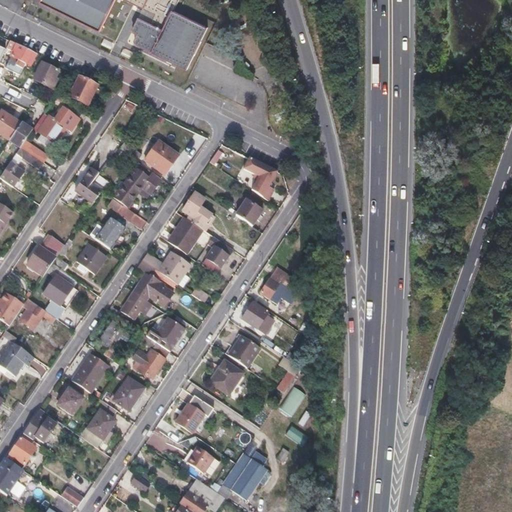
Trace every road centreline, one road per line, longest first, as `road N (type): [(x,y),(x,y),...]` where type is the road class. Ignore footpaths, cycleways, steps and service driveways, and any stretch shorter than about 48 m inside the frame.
road 1 (motorway): [(290,0),(342,206),(354,368),(351,511)]
road 2 (motorway): [(379,0),(378,189),(356,511)]
road 3 (motorway): [(379,511),(394,326),(399,0)]
road 4 (residential): [(86,511),(308,179),(295,159),(226,123)]
road 5 (residential): [(226,123),(0,453)]
road 6 (motorway): [(402,511),(426,392),(506,164)]
road 7 (residential): [(0,274),(132,77)]
road 8 (residential): [(132,77),(0,14)]
